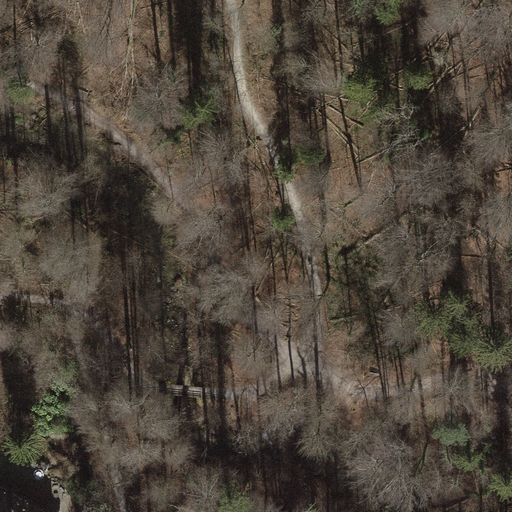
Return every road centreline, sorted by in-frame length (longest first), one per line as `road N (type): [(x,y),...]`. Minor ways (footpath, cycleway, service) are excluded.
road 1 (track): [(296,357),(315,309),(310,251),(288,167),(252,104),(227,0)]
road 2 (track): [(296,0),(351,27),(394,63),(423,185),(511,242)]
road 3 (track): [(296,357),(278,405),(341,421),(364,461),(398,491)]
road 4 (track): [(73,310),(120,511)]
road 5 (track): [(159,389),(253,387),(296,357)]
